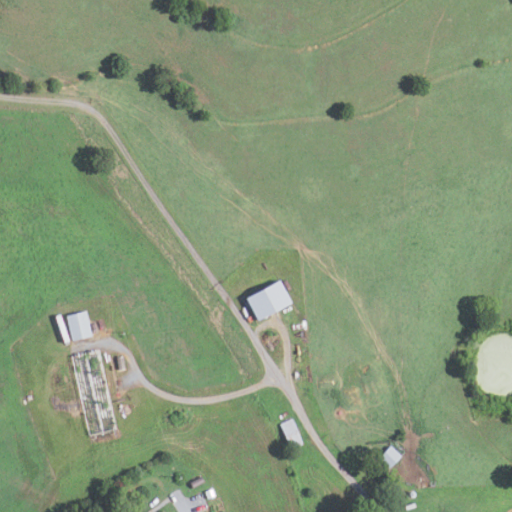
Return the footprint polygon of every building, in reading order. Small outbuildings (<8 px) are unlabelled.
[(255,321),(243,298),(276,280),(289,303),(255,321)] [(69,341),(64,316),(84,312),(89,336),(69,341)] [(113,429),(97,353),(89,355),(88,353),(69,357),(86,434),(113,429)] [(116,370),(114,358),(121,356),(123,368),(116,370)] [(278,424),(291,419),(301,444),(288,449),(278,424)] [(377,457),(388,445),(400,456),(388,468),(377,457)] [(191,488),(188,483),(199,477),(202,482),(191,488)] [(204,494),(209,487),(214,491),(209,498),(204,494)]
